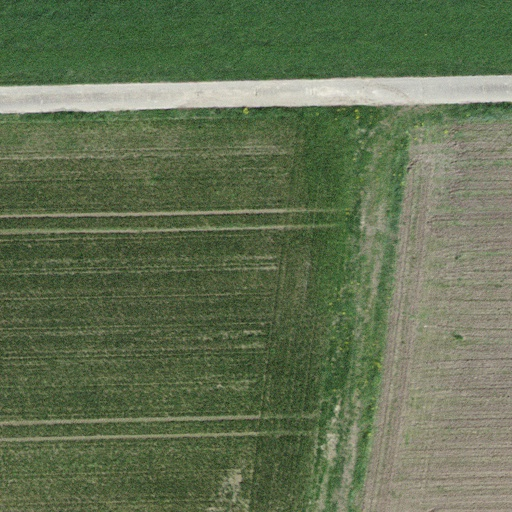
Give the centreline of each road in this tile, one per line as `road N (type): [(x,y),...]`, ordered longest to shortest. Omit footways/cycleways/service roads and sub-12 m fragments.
road 1 (track): [(0,97),(378,89)]
road 2 (unclassified): [(378,89),(511,85)]
